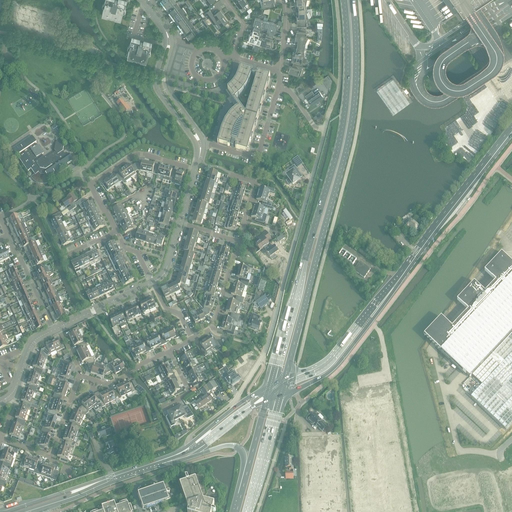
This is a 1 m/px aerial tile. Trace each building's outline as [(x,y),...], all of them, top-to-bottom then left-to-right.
[(125,7),(127,1),(123,0),(105,0),(105,1),(102,13),(121,18),(124,7),(125,7)] [(165,6),(167,9),(177,2),(174,0),(167,0),(163,4),(164,6),(165,6)] [(236,4),(240,8),(242,11),(243,11),(245,10),(245,9),(243,6),(246,3),(243,0),(233,0),(234,1),(234,2),(235,4),(236,4)] [(275,1),(275,0),(262,0),(263,3),(261,4),(263,9),(274,6),(273,1),(275,1)] [(298,7),(298,10),(306,9),(306,5),(306,0),(301,0),(295,1),(296,4),(295,7),(298,7)] [(453,0),(458,6),(463,13),(462,14),(464,14),(464,13),(465,12),(466,12),(474,6),(481,2),(483,0),(453,0)] [(169,13),(171,15),(181,8),(177,2),(167,9),(170,13),(169,13)] [(176,21),(185,14),(186,13),(182,7),(181,8),(171,15),(173,18),(173,17),(176,21)] [(297,16),(297,19),(309,18),(307,13),(306,9),(298,10),(298,13),(295,13),(297,16)] [(220,11),(213,16),(209,10),(204,14),(207,18),(209,17),(213,24),(217,21),(221,26),(228,21),(220,11)] [(178,25),(180,27),(189,20),(185,14),(176,21),(178,24),(178,25)] [(254,25),(253,30),(260,32),(261,27),(264,28),(266,21),(255,18),(253,24),(254,25)] [(299,25),(299,28),(306,28),(305,25),(307,25),(307,23),(309,23),(309,18),(297,19),(297,25),(299,25)] [(182,29),(185,32),(194,26),(189,20),(180,27),(181,29),(182,29)] [(277,24),(266,21),(264,28),(268,29),(266,34),(273,36),(275,31),(276,31),(278,25),(277,24)] [(198,32),(194,26),(185,32),(187,36),(188,39),(198,32)] [(297,30),(296,37),(306,38),(306,37),(306,32),(305,31),(306,28),(299,28),(299,31),(297,30)] [(248,41),(260,44),(262,38),(259,37),(260,32),(253,30),(252,34),(250,34),(248,41)] [(272,40),(273,36),(266,34),(265,38),(262,38),(260,44),(271,48),(273,41),(272,40)] [(150,49),(152,43),(132,37),(130,43),(131,43),(127,55),(147,60),(150,49)] [(297,43),(297,46),(305,47),(305,44),(308,38),(306,37),(306,38),(296,37),(296,40),(294,43),(297,43)] [(294,51),(293,54),(303,57),(305,57),(304,51),(305,47),(297,46),(296,49),(293,48),(294,51)] [(293,61),(293,64),(299,66),(299,65),(300,62),(301,63),(303,57),(293,54),(291,60),(293,61)] [(302,66),(299,65),(299,66),(293,64),(292,66),(290,66),(288,72),(300,75),(302,66)] [(238,107),(230,114),(225,121),(222,129),(218,143),(248,152),(249,148),(248,148),(250,141),(251,142),(254,135),(252,134),(254,127),(256,128),(258,121),(257,121),(259,113),(260,114),(262,107),(261,107),(263,100),(264,100),(266,93),(265,93),(267,86),(268,86),(270,79),(269,79),(270,75),(240,67),(239,71),(237,76),(236,79),(234,82),(230,86),(227,89),(233,96),(231,98),(238,107)] [(327,76),(322,79),(325,83),(330,90),(332,81),(330,78),(328,75),(327,76)] [(305,88),(302,84),(295,88),(298,93),(305,88)] [(312,91),(305,96),(307,99),(312,105),(323,97),(319,91),(314,94),(312,91)] [(117,103),(124,113),(126,112),(130,109),(126,102),(125,103),(123,101),(122,102),(120,100),(117,103)] [(61,131),(58,126),(56,124),(51,127),(53,130),(56,128),(59,132),(61,131)] [(32,135),(12,149),(17,156),(19,155),(20,157),(19,158),(27,170),(27,171),(29,170),(31,169),(32,170),(35,175),(32,178),(33,179),(34,180),(35,181),(36,181),(37,182),(38,182),(40,183),(41,183),(42,183),(43,183),(45,183),(46,183),(47,183),(49,182),(50,181),(48,178),(54,173),(56,176),(64,170),(69,167),(67,164),(74,160),(69,153),(66,156),(63,151),(64,145),(61,140),(55,143),(54,150),(56,152),(47,158),(43,157),(42,154),(44,153),(38,145),(36,146),(35,144),(36,143),(32,135)] [(298,156),(293,160),(298,167),(303,164),(298,156)] [(141,164),(136,163),(137,171),(146,172),(148,163),(142,162),(141,164)] [(124,168),(129,176),(131,178),(136,175),(134,173),(137,171),(136,163),(130,167),(129,165),(124,168)] [(154,164),(148,163),(146,172),(152,174),(155,174),(157,168),(154,167),(154,164)] [(159,169),(157,168),(155,174),(163,177),(166,168),(160,166),(159,169)] [(299,178),(302,177),(294,166),(289,169),(291,172),(286,175),(289,179),(287,181),(289,185),(292,183),(293,184),(300,179),(299,178)] [(129,176),(124,168),(119,172),(120,174),(118,176),(122,181),(124,184),(126,184),(126,183),(126,182),(131,179),(129,176)] [(172,169),(166,168),(163,177),(164,177),(163,180),(169,181),(170,179),(172,179),(174,173),(171,172),(172,170),(172,169)] [(209,170),(208,176),(216,178),(217,178),(219,179),(221,173),(209,170)] [(177,174),(174,173),(172,179),(181,182),(183,176),(184,173),(177,171),(177,174)] [(114,175),(109,178),(114,186),(122,181),(118,176),(116,177),(114,175)] [(107,192),(114,186),(109,178),(104,182),(105,184),(103,186),(107,192)] [(260,188),(258,194),(268,197),(269,193),(273,195),(275,189),(267,187),(266,190),(260,188)] [(166,192),(164,197),(167,198),(175,201),(177,195),(173,194),(168,193),(166,192)] [(73,209),(79,205),(85,201),(83,198),(75,204),(74,202),(77,200),(72,193),(68,196),(69,197),(62,201),(66,207),(70,204),(71,207),(67,209),(69,212),(71,211),(73,209)] [(267,200),(268,197),(258,194),(256,200),(264,202),(263,205),(271,207),(272,204),(268,201),(267,200)] [(209,204),(210,199),(202,196),(200,201),(207,204),(209,204)] [(230,201),(232,202),(241,204),(242,199),(234,197),(231,196),(230,201)] [(163,203),(165,203),(174,206),(175,201),(167,198),(164,197),(163,199),(164,200),(163,203)] [(87,200),(85,201),(79,205),(82,209),(85,208),(86,211),(94,207),(92,202),(89,203),(87,200)] [(230,201),(229,206),(239,209),(241,204),(232,202),(230,201)] [(162,202),(161,208),(172,211),(174,206),(165,203),(163,203),(162,202)] [(113,209),(115,214),(123,210),(121,205),(113,209)] [(274,208),(271,207),(263,205),(262,207),(255,205),(253,211),(266,215),(268,209),(273,211),(274,208)] [(227,211),(229,212),(238,215),(239,209),(229,206),(228,206),(227,211)] [(86,211),(89,216),(97,212),(94,207),(86,211)] [(161,208),(159,213),(171,216),(172,211),(161,208)] [(115,214),(118,219),(128,214),(128,213),(127,210),(125,209),(123,210),(115,214)] [(286,209),(283,211),(289,220),(292,218),(286,209)] [(265,221),(266,215),(253,211),(251,217),(259,219),(258,222),(263,224),(265,222),(266,221),(265,221)] [(99,217),(97,212),(89,216),(86,217),(89,222),(99,217)] [(12,223),(20,219),(23,218),(20,213),(10,217),(12,223)] [(60,213),(58,214),(55,215),(55,216),(53,217),(55,220),(51,222),(54,227),(62,223),(59,218),(62,216),(60,213)] [(161,219),(169,221),(171,216),(159,213),(158,218),(161,219)] [(118,219),(120,224),(130,219),(128,214),(118,219)] [(101,222),(99,217),(89,222),(91,227),(97,224),(101,222)] [(238,220),(236,220),(228,217),(226,222),(237,226),(238,220)] [(23,218),(20,219),(12,223),(14,228),(22,224),(25,223),(23,218)] [(133,224),(130,219),(120,224),(122,229),(131,225),(133,224)] [(419,227),(418,227),(418,226),(409,219),(407,222),(405,220),(402,224),(405,226),(404,227),(408,230),(409,227),(415,231),(416,229),(418,229),(419,227)] [(65,222),(62,223),(54,227),(56,232),(64,228),(67,226),(65,222)] [(104,227),(101,222),(97,224),(91,227),(93,231),(96,230),(104,227)] [(235,231),(237,226),(226,222),(224,228),(235,231)] [(24,229),(22,224),(14,228),(17,232),(24,229)] [(130,235),(131,237),(135,232),(134,229),(133,230),(131,225),(122,229),(125,234),(127,233),(128,236),(130,235)] [(27,228),(24,229),(17,232),(19,238),(27,234),(26,234),(29,233),(27,228)] [(56,232),(58,236),(66,232),(64,228),(56,232)] [(138,232),(135,232),(131,237),(136,239),(135,240),(141,241),(144,231),(139,229),(138,232)] [(149,232),(144,231),(141,241),(146,243),(149,232)] [(260,250),(264,248),(266,246),(269,244),(266,240),(269,237),(265,231),(261,234),(262,235),(258,239),(260,241),(256,244),(260,250)] [(58,236),(61,241),(69,237),(66,232),(58,236)] [(154,234),(149,232),(146,243),(151,244),(154,236),(154,234)] [(19,238),(21,243),(29,239),(27,234),(19,238)] [(160,235),(159,237),(156,246),(162,248),(165,236),(160,235)] [(71,242),(69,237),(61,241),(63,246),(71,242)] [(24,248),(28,246),(34,243),(32,238),(29,239),(21,243),(24,248)] [(38,241),(34,243),(28,246),(30,251),(41,246),(38,241)] [(107,252),(109,251),(117,247),(114,242),(104,247),(107,252)] [(30,251),(32,256),(43,251),(41,246),(30,251)] [(269,249),(266,246),(264,248),(266,251),(266,252),(270,258),(272,260),(276,257),(274,254),(279,251),(274,246),(269,249)] [(109,251),(111,255),(119,252),(117,247),(109,251)] [(5,250),(0,252),(4,261),(9,259),(5,250)] [(342,250),(340,254),(342,255),(343,253),(345,254),(343,258),(354,264),(357,258),(342,250)] [(32,256),(34,260),(45,256),(43,251),(32,256)] [(101,261),(96,251),(91,253),(96,263),(101,261)] [(109,257),(112,261),(122,256),(119,252),(111,255),(111,256),(109,257)] [(91,265),(96,263),(91,253),(86,255),(90,265),(91,265)] [(441,317),(424,335),(428,338),(431,342),(436,346),(441,351),(449,359),(451,360),(464,372),(469,377),(470,378),(472,375),(482,385),(471,397),(506,429),(511,422),(511,263),(501,253),(485,271),(495,281),(485,293),(474,282),(462,296),(457,300),(458,301),(468,311),(452,328),(442,318),(441,317)] [(86,255),(81,258),(85,266),(86,267),(90,265),(86,255)] [(47,261),(45,256),(34,260),(37,266),(47,261)] [(112,261),(114,266),(124,261),(122,256),(112,261)] [(212,261),(214,262),(223,264),(225,259),(218,257),(214,256),(212,261)] [(81,258),(76,260),(80,268),(85,266),(81,258)] [(81,270),(80,268),(76,260),(71,263),(76,273),(81,270)] [(116,271),(118,270),(126,266),(124,261),(114,266),(116,271)] [(364,278),(370,269),(360,262),(353,271),(364,278)] [(240,265),(238,271),(248,274),(250,269),(253,270),(254,267),(247,265),(246,267),(240,265)] [(39,277),(47,274),(49,273),(47,268),(45,269),(43,266),(38,268),(39,271),(37,272),(39,277)] [(118,270),(121,275),(129,271),(126,266),(118,270)] [(7,271),(10,277),(18,273),(15,268),(7,271)] [(123,280),(131,276),(129,271),(121,275),(119,276),(121,281),(123,280)] [(243,279),(242,282),(249,284),(249,281),(247,280),(248,274),(238,271),(236,277),(243,279)] [(9,283),(12,281),(20,278),(18,273),(10,277),(7,278),(9,283)] [(39,277),(41,282),(49,279),(47,274),(39,277)] [(133,281),(131,276),(123,280),(125,285),(133,281)] [(185,285),(187,280),(178,277),(176,283),(180,286),(181,284),(184,285),(185,285)] [(12,281),(14,286),(22,283),(20,278),(12,281)] [(41,282),(44,287),(51,284),(49,279),(41,282)] [(260,280),(258,289),(264,291),(266,282),(260,280)] [(110,282),(110,281),(105,283),(110,292),(115,290),(111,282),(110,282)] [(204,287),(207,288),(215,290),(217,285),(208,282),(206,281),(204,287)] [(105,295),(110,292),(105,283),(105,282),(104,282),(100,284),(101,287),(105,295)] [(235,283),(233,289),(243,292),(245,286),(248,287),(249,284),(242,282),(241,285),(235,283)] [(14,286),(16,291),(24,288),(22,283),(14,286)] [(178,287),(180,286),(176,283),(171,285),(175,293),(180,291),(178,287)] [(44,287),(46,292),(54,289),(51,284),(44,287)] [(171,285),(166,288),(170,296),(175,293),(171,285)] [(101,287),(96,289),(100,297),(105,295),(101,287)] [(16,291),(18,296),(26,293),(24,288),(16,291)] [(165,298),(170,296),(166,288),(161,290),(165,298)] [(46,292),(48,297),(56,294),(54,289),(46,292)] [(96,289),(91,291),(95,299),(100,297),(96,289)] [(241,297),(243,292),(233,289),(231,295),(238,296),(237,299),(243,301),(244,298),(241,297)] [(90,302),(95,299),(91,291),(86,294),(90,302)] [(256,292),(254,300),(255,302),(256,302),(259,307),(261,309),(270,303),(268,301),(266,298),(264,296),(261,298),(256,292)] [(18,302),(21,301),(28,298),(26,293),(18,296),(16,297),(18,302)] [(213,298),(214,296),(205,293),(203,301),(205,302),(213,304),(215,299),(213,298)] [(48,297),(50,302),(58,298),(56,294),(48,297)] [(150,299),(145,301),(150,311),(156,308),(154,304),(156,304),(152,296),(149,298),(150,299)] [(60,297),(58,298),(50,302),(52,307),(60,303),(63,302),(60,297)] [(21,301),(23,306),(31,302),(28,298),(21,301)] [(243,304),(243,301),(237,299),(236,302),(229,300),(228,306),(238,309),(240,303),(243,304)] [(140,302),(137,304),(141,311),(142,310),(143,314),(150,311),(145,301),(141,304),(140,302)] [(23,306),(25,311),(33,307),(31,302),(23,306)] [(212,310),(213,304),(205,302),(203,307),(204,307),(203,309),(209,314),(210,312),(210,311),(210,309),(212,310)] [(52,307),(55,312),(62,308),(60,303),(52,307)] [(135,306),(130,309),(135,318),(141,315),(139,312),(141,311),(137,304),(134,305),(135,306)] [(236,315),(238,309),(228,306),(226,312),(233,314),(232,316),(238,318),(239,316),(239,315),(236,315)] [(23,312),(25,317),(35,312),(33,307),(25,311),(23,312)] [(56,317),(56,318),(55,318),(56,319),(56,320),(66,315),(62,308),(55,312),(57,316),(56,317)] [(125,310),(122,311),(126,318),(127,318),(128,321),(135,318),(130,309),(125,311),(125,310)] [(204,317),(209,314),(203,309),(196,313),(200,321),(205,318),(204,317)] [(120,314),(115,316),(120,325),(121,328),(125,326),(124,323),(126,322),(124,319),(126,318),(122,311),(119,312),(120,314)] [(27,322),(29,321),(37,317),(35,312),(25,317),(27,322)] [(195,323),(200,321),(196,313),(191,315),(195,323)] [(253,314),(249,324),(252,325),(251,327),(259,331),(261,326),(262,324),(262,323),(262,322),(259,321),(260,319),(258,318),(258,317),(253,314)] [(119,331),(117,326),(120,325),(115,316),(111,318),(110,317),(107,318),(110,326),(112,325),(113,328),(112,329),(115,335),(115,334),(116,333),(120,331),(119,331)] [(238,321),(238,318),(232,316),(231,319),(224,317),(223,323),(233,326),(235,321),(238,321)] [(29,321),(31,325),(31,326),(39,322),(37,317),(29,321)] [(41,327),(39,322),(31,326),(31,325),(29,326),(32,332),(41,327)] [(232,329),(233,326),(223,323),(221,329),(227,331),(227,334),(233,336),(235,330),(232,329)] [(68,335),(71,341),(81,336),(78,331),(79,330),(78,327),(70,331),(71,334),(68,335)] [(173,327),(166,330),(171,340),(175,337),(176,339),(179,337),(176,330),(174,331),(173,327)] [(162,337),(161,337),(164,345),(167,343),(166,342),(171,340),(166,330),(161,333),(162,337)] [(157,335),(151,338),(156,347),(160,345),(161,346),(164,345),(161,337),(159,338),(157,335)] [(83,341),(81,336),(71,341),(73,346),(78,344),(79,347),(87,343),(86,343),(84,340),(83,341)] [(211,337),(205,340),(211,349),(216,346),(218,349),(220,347),(217,341),(214,343),(211,337)] [(147,344),(146,345),(149,352),(152,350),(151,349),(156,347),(151,338),(145,341),(147,344)] [(56,340),(51,342),(55,351),(60,349),(61,350),(64,348),(61,342),(58,343),(56,340)] [(206,352),(211,349),(205,340),(200,343),(204,349),(202,351),(205,357),(208,355),(206,352)] [(56,354),(55,351),(51,342),(45,345),(47,349),(42,351),(48,356),(51,355),(51,356),(56,354)] [(142,342),(136,345),(141,354),(145,352),(146,353),(149,352),(146,345),(144,345),(142,342)] [(76,351),(79,357),(91,351),(87,343),(79,347),(80,349),(76,351)] [(136,356),(141,354),(136,345),(130,348),(132,351),(130,352),(134,359),(137,358),(136,356)] [(47,359),(48,356),(42,351),(40,356),(36,355),(34,361),(43,364),(45,359),(47,359)] [(86,361),(87,363),(94,360),(94,359),(95,358),(91,351),(79,357),(81,363),(86,361)] [(181,359),(184,364),(193,359),(190,353),(187,355),(186,353),(179,357),(180,360),(181,359)] [(94,360),(94,359),(94,360),(87,363),(89,368),(92,369),(90,373),(96,375),(100,365),(94,363),(95,362),(94,360)] [(196,365),(193,359),(184,364),(186,368),(185,369),(186,372),(193,368),(193,367),(196,365)] [(42,370),(43,364),(34,361),(32,367),(36,368),(35,371),(42,373),(43,370),(42,370)] [(63,365),(61,370),(70,373),(72,367),(69,366),(70,363),(63,361),(62,365),(63,365)] [(110,363),(107,364),(111,371),(113,370),(115,374),(121,371),(120,370),(124,368),(123,366),(124,365),(123,363),(122,363),(121,361),(117,363),(116,362),(111,364),(110,363)] [(158,368),(161,374),(161,375),(170,370),(168,366),(169,365),(168,362),(161,365),(161,367),(158,368)] [(105,367),(100,365),(96,375),(102,377),(104,373),(106,374),(111,371),(107,364),(106,365),(105,367)] [(226,367),(217,373),(224,384),(227,382),(226,380),(230,377),(228,374),(228,373),(230,372),(229,371),(228,370),(226,367)] [(194,370),(193,368),(186,372),(187,375),(189,374),(191,379),(200,374),(197,368),(194,370)] [(57,379),(59,379),(64,381),(65,378),(68,379),(70,373),(61,370),(59,376),(58,375),(57,379)] [(168,381),(175,377),(174,374),(173,375),(170,370),(161,375),(161,374),(158,376),(161,382),(163,381),(163,383),(168,381)] [(41,376),(42,373),(35,371),(34,373),(31,372),(29,378),(38,381),(39,376),(41,376)] [(201,377),(200,374),(191,379),(193,383),(192,384),(193,387),(201,383),(200,382),(203,380),(204,382),(208,380),(205,375),(201,377)] [(230,377),(226,380),(227,382),(228,382),(228,383),(229,385),(231,384),(232,386),(234,385),(238,382),(240,381),(239,381),(241,380),(238,377),(237,378),(235,375),(235,374),(230,377)] [(177,380),(175,377),(168,381),(169,382),(165,383),(168,390),(178,385),(175,381),(177,380)] [(36,386),(38,381),(29,378),(27,384),(30,385),(29,388),(36,390),(37,387),(36,386)] [(59,382),(57,388),(66,391),(68,385),(65,384),(66,381),(64,381),(59,379),(58,382),(59,382)] [(127,382),(121,384),(126,394),(131,392),(132,393),(135,391),(131,383),(128,385),(127,382)] [(211,392),(216,389),(211,382),(203,387),(207,393),(211,391),(211,392)] [(121,397),(126,394),(121,384),(116,387),(118,391),(115,392),(118,399),(121,398),(121,397)] [(180,390),(178,385),(168,390),(171,396),(175,394),(175,396),(183,392),(181,389),(180,390)] [(35,393),(36,390),(29,388),(28,390),(25,389),(23,395),(32,398),(34,393),(35,393)] [(54,393),(53,396),(60,398),(61,396),(64,397),(66,391),(57,388),(55,393),(54,393)] [(118,399),(115,392),(113,394),(111,389),(105,392),(110,402),(115,400),(116,401),(118,399)] [(104,405),(110,402),(105,392),(99,395),(101,399),(99,400),(98,401),(100,402),(102,407),(105,406),(104,405)] [(195,404),(192,405),(196,411),(199,409),(199,410),(212,401),(208,394),(194,403),(195,404)] [(30,403),(32,398),(23,395),(21,401),(24,402),(23,405),(30,407),(31,404),(30,403)] [(102,407),(100,402),(98,401),(99,400),(96,397),(94,399),(91,395),(86,399),(93,408),(95,411),(99,408),(100,409),(102,407)] [(51,398),(48,404),(60,408),(62,402),(59,401),(60,398),(53,396),(52,399),(51,398)] [(88,411),(93,408),(86,399),(81,402),(84,406),(82,408),(86,414),(89,412),(88,411)] [(48,410),(47,413),(54,415),(55,413),(58,414),(60,408),(48,404),(46,410),(48,410)] [(29,410),(30,407),(23,405),(22,407),(19,406),(17,412),(26,415),(28,410),(29,410)] [(181,406),(175,410),(179,419),(184,417),(184,418),(185,418),(185,419),(186,419),(187,419),(188,419),(194,416),(187,407),(183,409),(181,406)] [(86,414),(82,408),(79,409),(78,412),(74,410),(71,416),(81,420),(84,415),(85,416),(86,414)] [(175,421),(179,419),(175,410),(168,413),(170,416),(166,418),(171,428),(174,426),(175,425),(176,425),(176,424),(176,423),(176,422),(175,421)] [(24,421),(26,415),(17,412),(15,418),(18,419),(17,422),(24,424),(25,421),(24,421)] [(47,417),(45,422),(55,425),(57,419),(53,418),(54,415),(47,413),(46,416),(47,417)] [(324,418),(320,414),(318,416),(316,413),(308,420),(316,427),(317,426),(323,432),(328,427),(322,420),(324,418)] [(72,426),(79,429),(80,426),(79,426),(81,420),(71,416),(69,421),(73,423),(72,426)] [(13,423),(11,429),(20,432),(22,427),(23,427),(24,424),(17,422),(16,424),(13,423)] [(53,431),(55,425),(45,422),(44,427),(42,427),(41,430),(48,432),(49,430),(53,431)] [(67,428),(65,433),(75,437),(77,431),(78,432),(79,429),(72,426),(71,429),(67,428)] [(103,437),(110,434),(107,426),(96,430),(97,435),(97,436),(97,437),(98,436),(98,438),(103,436),(103,437)] [(18,438),(20,432),(11,429),(9,435),(12,436),(12,439),(18,441),(19,438),(18,438)] [(47,435),(48,432),(41,430),(40,433),(41,434),(40,439),(49,442),(51,436),(47,435)] [(66,443),(73,446),(75,447),(78,438),(75,437),(65,433),(63,439),(67,441),(66,443)] [(47,448),(49,442),(40,439),(38,444),(36,444),(35,447),(42,450),(43,447),(47,448)] [(118,456),(115,447),(115,448),(111,439),(104,442),(105,446),(107,445),(109,450),(106,451),(107,454),(108,454),(110,459),(115,457),(115,458),(118,457),(118,456)] [(61,445),(59,451),(69,454),(71,448),(72,449),(73,446),(66,443),(65,446),(61,445)] [(4,449),(2,455),(12,459),(14,453),(16,454),(17,451),(9,448),(8,451),(4,449)] [(67,460),(69,454),(59,451),(57,457),(60,458),(59,460),(67,463),(68,460),(67,460)] [(13,459),(12,459),(2,455),(0,460),(4,462),(3,465),(10,467),(13,459)] [(23,467),(29,468),(32,458),(26,456),(25,459),(22,458),(19,467),(23,468),(23,467)] [(285,469),(294,469),(294,457),(285,457),(285,469)] [(33,473),(36,474),(39,467),(39,466),(37,465),(38,460),(32,458),(29,468),(34,470),(33,473)] [(41,468),(39,467),(36,474),(45,477),(49,466),(43,464),(41,468)] [(0,466),(0,473),(6,476),(8,470),(9,471),(10,467),(3,465),(2,467),(0,466)] [(49,466),(45,477),(51,479),(50,480),(51,481),(52,481),(53,481),(53,480),(56,473),(53,472),(55,468),(49,466)] [(287,473),(287,479),(294,479),(294,473),(297,473),(297,469),(294,469),(294,473),(287,473)] [(215,511),(216,511),(215,511),(213,511),(215,504),(214,504),(215,500),(210,499),(205,493),(201,481),(202,481),(203,479),(203,478),(203,476),(202,475),(200,474),(198,474),(195,475),(194,474),(178,480),(186,503),(184,504),(185,507),(187,506),(189,510),(188,511),(215,511)] [(169,493),(169,492),(169,491),(168,491),(167,491),(167,490),(169,489),(167,484),(162,486),(162,485),(137,494),(142,508),(167,500),(170,498),(169,495),(168,494),(169,493)] [(120,505),(115,506),(116,511),(129,511),(129,510),(131,509),(129,504),(127,505),(126,500),(119,502),(120,505)] [(116,511),(115,506),(113,502),(101,506),(102,510),(102,511),(116,511)]
